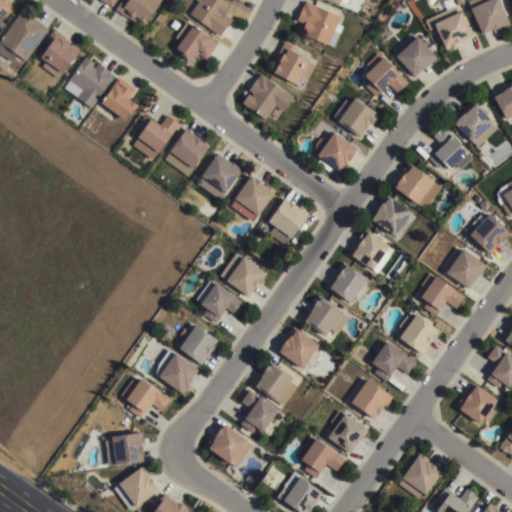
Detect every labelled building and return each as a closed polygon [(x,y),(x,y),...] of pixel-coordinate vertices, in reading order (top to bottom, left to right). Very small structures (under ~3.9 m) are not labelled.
[(10,5),(0,17),(0,0),(7,0),(6,2),(10,5)] [(160,0),(159,2),(143,25),(137,21),(136,23),(114,8),(119,0),(160,0)] [(225,0),(231,4),(224,13),(232,19),(220,35),(189,13),(198,0),(225,0)] [(295,20),(304,0),(338,16),(335,23),(341,26),(332,46),(302,34),(304,29),(301,28),(303,24),(295,20)] [(498,0),(510,25),(502,28),(500,25),(482,33),(468,1),(470,0),(498,0)] [(428,29),(424,19),(454,5),(457,11),(460,10),(471,34),(455,42),(456,44),(445,49),(435,26),(428,29)] [(48,27),(24,60),(15,54),(10,60),(0,53),(0,38),(21,8),(48,27)] [(174,19),(180,23),(175,29),(169,25),(174,19)] [(193,23),(218,41),(206,59),(197,53),(195,56),(193,55),(189,59),(181,53),(182,51),(176,46),(180,40),(174,36),(186,20),(192,24),(193,23)] [(43,41),(52,29),(69,41),(66,45),(68,47),(71,43),(78,48),(57,77),(42,66),(46,60),(39,56),(48,44),(43,41)] [(416,35),(436,57),(414,77),(395,55),(416,35)] [(315,64),(306,80),(299,76),(294,84),(268,70),(273,62),(276,64),(278,61),(274,59),(278,53),(277,52),(283,40),(297,48),(294,52),(315,64)] [(365,64),(377,52),(406,81),(396,92),(387,83),(374,95),(364,86),(369,80),(363,74),(369,68),(365,64)] [(113,74),(90,107),(63,88),(69,80),(68,79),(84,56),(96,64),(97,63),(113,74)] [(291,95),(281,110),(273,105),(264,118),(240,101),(259,73),(291,95)] [(120,86),(124,81),(134,88),(131,93),(128,91),(125,97),(136,104),(130,113),(128,111),(123,118),(100,102),(114,82),(120,86)] [(502,87),(511,81),(511,113),(505,118),(491,93),(495,91),(496,94),(503,90),(502,87)] [(378,114),(372,121),(370,120),(358,136),(332,117),(345,99),(349,102),(354,96),(378,114)] [(465,107),(473,100),(493,121),(492,122),(497,127),(476,147),(454,123),(454,124),(451,121),(465,108),(465,107)] [(153,160),(131,144),(142,130),(136,126),(145,114),(159,124),(167,114),(179,123),(153,160)] [(467,151),(467,152),(471,157),(459,169),(454,164),(449,169),(443,163),(438,168),(427,158),(441,145),(432,135),(439,128),(440,129),(443,126),(467,151)] [(186,175),(164,159),(184,130),(194,137),(195,136),(203,142),(203,143),(207,147),(193,168),(191,167),(186,175)] [(356,148),(345,162),(347,164),(341,173),(313,153),(314,143),(318,138),(328,138),(333,131),(356,148)] [(202,176),(201,175),(216,154),(218,156),(219,155),(228,161),(227,162),(233,167),(235,164),(242,169),(225,193),(224,192),(219,199),(197,183),(202,176)] [(400,172),(404,165),(405,166),(408,162),(433,180),(433,181),(440,186),(424,208),(417,203),(417,204),(393,187),(396,183),(402,174),(400,172)] [(235,198),(234,198),(251,175),(255,178),(256,177),(264,183),(263,183),(268,187),(269,185),(276,190),(258,215),(257,214),(253,220),(231,204),(235,198)] [(505,183),(511,178),(511,213),(508,216),(500,204),(506,201),(502,194),(508,189),(505,183)] [(394,235),(393,236),(370,219),(377,209),(376,209),(381,202),(383,203),(388,196),(410,212),(409,213),(414,216),(398,238),(394,235)] [(285,198),(289,201),(289,200),(299,207),(300,205),(310,213),(291,238),(290,237),(284,245),(268,233),(274,225),(268,221),(285,198)] [(509,232),(489,254),(468,234),(469,234),(464,229),(468,225),(473,230),(488,213),(509,232)] [(371,269),(371,270),(349,255),(350,254),(348,253),(355,243),(357,244),(361,238),(362,238),(367,231),(388,246),(387,247),(392,250),(376,273),(371,269)] [(462,248),(486,265),(479,275),(478,274),(468,289),(445,273),(462,248)] [(267,274),(260,284),(258,283),(248,297),(226,280),(226,279),(219,274),(235,252),(242,257),(243,257),(267,274)] [(326,286),(342,262),(366,280),(362,285),(367,289),(359,300),(354,296),(348,303),(326,286)] [(463,296),(455,308),(445,301),(435,316),(422,307),(426,302),(419,297),(425,289),(420,285),(428,272),(434,277),(435,276),(463,296)] [(209,280),(215,284),(215,283),(244,303),(236,315),(225,307),(214,322),(202,314),(206,309),(200,304),(200,303),(195,299),(209,280)] [(348,318),(336,334),(329,329),(323,336),(300,319),(311,305),(309,304),(313,299),(314,299),(317,295),(348,318)] [(403,330),(398,326),(406,316),(411,320),(415,314),(438,331),(421,355),(398,338),(403,330)] [(511,346),(501,339),(506,333),(508,335),(510,331),(509,331),(511,327),(511,325),(510,323),(511,319),(511,346)] [(195,325),(218,342),(211,351),(201,365),(179,348),(195,325)] [(280,348),(279,348),(285,339),(286,340),(289,336),(295,329),(317,345),(300,369),(277,352),(280,348)] [(414,362),(406,374),(395,367),(385,381),(373,373),(376,368),(370,363),(385,342),(414,362)] [(511,358),(511,390),(501,382),(497,388),(485,379),(496,364),(486,357),(494,345),(511,358)] [(154,374),(158,362),(167,349),(174,354),(175,353),(198,370),(191,379),(192,380),(188,385),(190,386),(183,396),(158,377),(154,374)] [(274,400),(273,402),(252,387),(253,386),(251,385),(261,370),(260,369),(264,364),(267,361),(291,377),(288,381),(295,386),(282,406),(274,400)] [(140,379),(169,400),(161,411),(152,404),(145,414),(143,413),(139,418),(128,410),(132,404),(121,396),(132,380),(137,384),(140,379)] [(366,380),(391,398),(385,407),(383,406),(373,420),(349,403),(366,380)] [(455,407),(458,403),(457,402),(462,397),(465,399),(469,394),(470,394),(476,385),(496,401),(491,408),(496,412),(489,422),(483,418),(479,424),(455,407)] [(249,409),(239,402),(248,390),(276,411),(260,432),(254,428),(251,433),(239,424),(249,409)] [(334,427),(329,423),(338,410),(367,432),(350,456),(326,438),(334,427)] [(249,447),(233,469),(203,447),(210,438),(212,439),(213,437),(219,428),(220,429),(222,425),(246,441),(244,443),(249,447)] [(511,452),(509,456),(498,448),(511,428),(511,452)] [(111,437),(138,434),(139,443),(140,443),(141,446),(143,457),(142,457),(143,462),(114,466),(111,437)] [(304,454),(299,451),(310,436),(343,459),(335,471),(325,464),(314,479),(302,470),(305,465),(299,460),(304,454)] [(265,458),(268,453),(273,456),(269,461),(265,458)] [(420,494),(417,498),(397,484),(401,479),(400,479),(416,457),(424,462),(424,461),(428,464),(429,463),(437,469),(437,470),(441,473),(424,496),(420,494)] [(142,466),(151,476),(149,478),(155,487),(158,492),(136,508),(134,506),(130,510),(113,488),(142,466)] [(283,500),(276,496),(283,487),(289,491),(290,488),(284,484),(292,473),(322,494),(309,511),(296,511),(282,501),(283,500)] [(436,511),(441,505),(435,501),(444,489),(458,499),(466,489),(478,498),(470,508),(471,508),(468,511),(436,511)] [(152,511),(163,497),(172,503),(178,506),(179,504),(189,511),(188,511),(152,511)] [(497,511),(482,511),(490,502),(492,504),(492,503),(499,508),(496,511),(497,511)]
